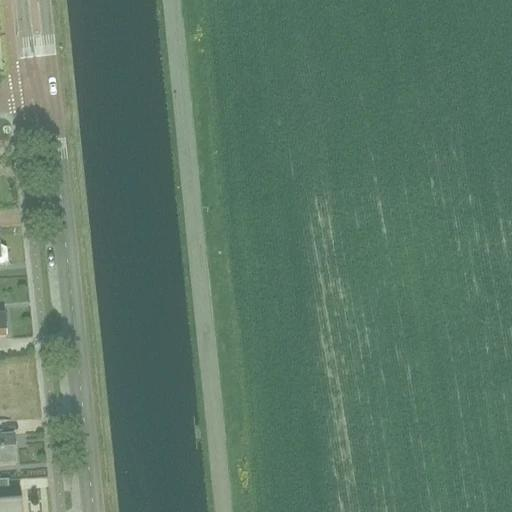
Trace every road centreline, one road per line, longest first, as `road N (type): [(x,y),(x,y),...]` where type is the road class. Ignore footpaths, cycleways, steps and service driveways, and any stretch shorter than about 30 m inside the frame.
road 1 (unclassified): [(225,511),(173,0)]
road 2 (tertiary): [(92,511),(44,95)]
